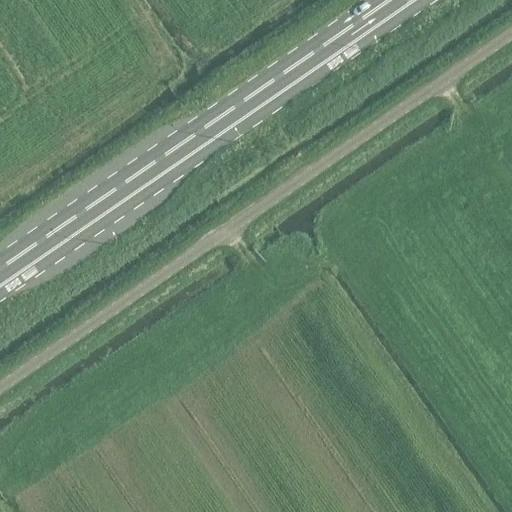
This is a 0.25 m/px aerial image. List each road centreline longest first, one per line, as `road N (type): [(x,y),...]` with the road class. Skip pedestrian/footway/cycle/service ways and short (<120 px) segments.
road 1 (unclassified): [(0,390),(511,35)]
road 2 (primary): [(0,277),(401,0)]
